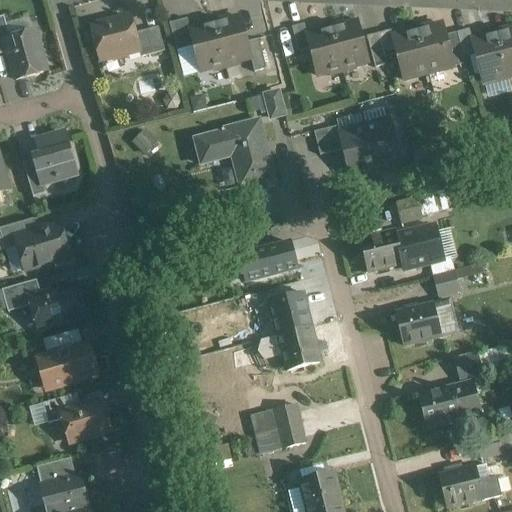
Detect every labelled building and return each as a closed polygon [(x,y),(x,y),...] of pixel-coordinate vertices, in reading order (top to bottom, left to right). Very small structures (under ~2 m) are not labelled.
[(4,18),(0,18),(0,56),(7,54),(4,42),(10,41),(4,18)] [(130,19),(91,29),(100,61),(113,58),(114,61),(126,58),(125,55),(138,51),(139,51),(134,35),(130,19)] [(240,19),(214,25),(226,68),(237,65),(236,63),(250,60),(250,59),(246,43),(240,19)] [(187,20),(169,25),(176,52),(193,47),(189,32),(190,32),(187,20)] [(357,24),(332,30),(343,73),(354,70),(354,68),(368,64),(357,24)] [(190,32),(189,32),(193,47),(200,73),(214,69),(215,71),(226,68),(214,25),(190,32)] [(304,25),(291,29),(298,53),(310,50),(306,37),(307,37),(304,25)] [(442,26),(417,32),(428,75),(453,68),(445,37),(442,26)] [(158,28),(134,35),(139,51),(138,51),(140,59),(164,53),(158,28)] [(307,37),(306,37),(310,50),(317,78),(331,74),(332,76),(343,73),(332,30),(307,37)] [(469,31),(457,34),(463,58),(474,55),(471,42),(472,42),(469,31)] [(511,31),(497,36),(508,78),(511,77),(511,31)] [(390,32),(378,35),(385,59),(396,56),(392,39),(390,32)] [(392,39),(396,56),(403,82),(428,75),(417,32),(392,39)] [(10,41),(4,42),(7,54),(16,82),(46,73),(35,33),(10,41)] [(457,34),(445,37),(453,68),(465,65),(463,58),(457,34)] [(378,35),(366,38),(375,70),(387,66),(385,59),(378,35)] [(472,42),(471,42),(474,55),(482,83),(496,79),(497,81),(508,78),(497,36),(472,42)] [(258,40),(246,43),(250,59),(250,60),(254,73),(266,70),(258,40)] [(196,75),(197,88),(219,87),(219,74),(196,75)] [(278,94),(264,97),(270,120),(284,117),(278,94)] [(259,122),(225,131),(225,133),(194,141),(201,166),(232,158),(240,189),(274,180),(259,122)] [(389,123),(364,129),(375,172),(400,165),(389,123)] [(337,128),(325,131),(331,154),(343,151),(339,136),(337,128)] [(339,136),(343,151),(350,178),(375,172),(364,129),(339,136)] [(325,131),(314,134),(320,157),(331,154),(325,131)] [(64,134),(36,143),(41,157),(34,159),(34,162),(42,187),(43,186),(76,176),(64,134)] [(0,160),(0,193),(9,191),(0,160)] [(34,162),(23,165),(33,198),(45,195),(43,186),(42,187),(34,162)] [(443,195),(417,201),(421,217),(447,210),(443,195)] [(417,199),(395,205),(400,225),(422,219),(421,217),(417,201),(417,199)] [(33,220),(0,230),(0,252),(5,251),(5,252),(18,248),(16,240),(37,234),(33,220)] [(37,234),(16,240),(18,248),(25,273),(39,269),(43,271),(49,270),(50,265),(69,260),(60,227),(37,234)] [(434,228),(396,237),(403,265),(402,266),(404,271),(429,265),(442,262),(434,228)] [(395,233),(359,242),(367,274),(402,266),(403,265),(396,237),(395,233)] [(260,260),(267,282),(309,269),(302,247),(260,260)] [(451,259),(442,262),(429,265),(433,278),(454,273),(451,259)] [(454,273),(456,280),(482,274),(480,266),(454,273)] [(456,280),(454,273),(433,278),(438,298),(459,293),(456,280)] [(262,274),(241,279),(246,299),(267,294),(262,274)] [(36,282),(2,292),(8,314),(31,307),(29,301),(41,297),(36,282)] [(41,297),(29,301),(31,307),(38,331),(84,318),(75,287),(41,297)] [(302,295),(269,304),(278,338),(311,330),(302,295)] [(448,302),(396,315),(404,347),(456,334),(448,302)] [(478,312),(458,315),(462,334),(481,330),(478,312)] [(311,330),(278,338),(287,373),(320,364),(311,330)] [(78,332),(55,339),(58,350),(81,343),(78,332)] [(55,339),(43,342),(47,354),(58,350),(55,339)] [(88,347),(39,361),(42,374),(47,373),(52,390),(92,378),(87,361),(91,360),(88,347)] [(477,355),(455,361),(460,381),(482,375),(477,355)] [(454,389),(419,398),(427,430),(462,421),(463,421),(481,417),(472,384),(454,388),(454,389)] [(76,395),(42,405),(48,425),(63,420),(61,415),(80,409),(76,395)] [(80,409),(61,415),(63,420),(70,445),(110,433),(101,403),(80,409)] [(295,406),(265,414),(270,433),(300,426),(295,406)] [(300,426),(270,433),(273,446),(282,443),(283,450),(305,445),(300,426)] [(497,435),(475,441),(480,461),(502,455),(497,435)] [(71,460),(36,469),(41,488),(75,479),(71,460)] [(475,469),(438,478),(446,510),(481,501),(482,503),(501,498),(497,478),(478,483),(475,469)] [(333,474),(300,483),(307,511),(328,511),(341,509),(333,474)] [(75,479),(41,488),(41,489),(42,489),(46,506),(46,508),(47,508),(47,511),(83,511),(81,500),(84,499),(79,479),(75,479)]
